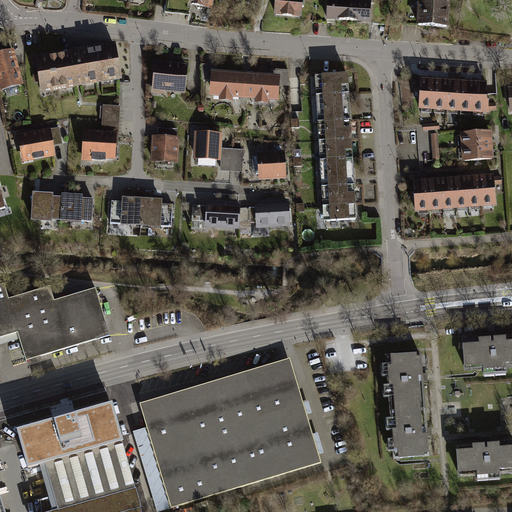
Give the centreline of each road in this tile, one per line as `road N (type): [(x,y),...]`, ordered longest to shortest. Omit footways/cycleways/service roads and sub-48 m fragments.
road 1 (secondary): [(0,404),(220,344),(399,312)]
road 2 (residential): [(399,312),(380,51)]
road 3 (residential): [(138,28),(380,51)]
road 4 (residential): [(138,28),(138,185)]
road 5 (residential): [(380,51),(511,58)]
road 6 (residential): [(8,16),(138,28)]
